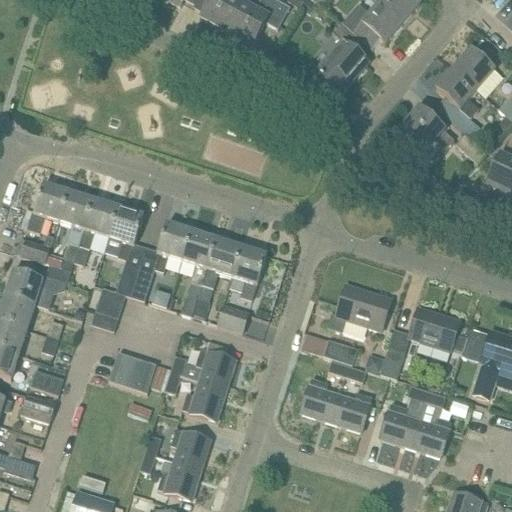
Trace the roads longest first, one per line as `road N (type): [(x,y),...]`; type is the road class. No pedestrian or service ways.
road 1 (residential): [(321,231),(13,134)]
road 2 (residential): [(350,139),(90,0)]
road 3 (residential): [(253,441),(321,231)]
road 4 (residential): [(511,290),(321,231)]
road 5 (residential): [(406,511),(412,493),(253,441)]
road 6 (residential): [(350,139),(467,4)]
